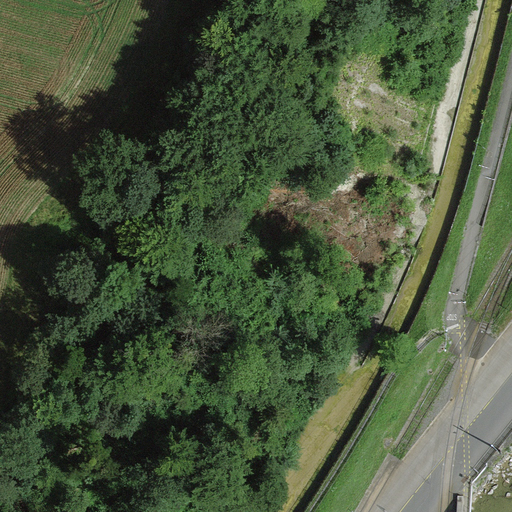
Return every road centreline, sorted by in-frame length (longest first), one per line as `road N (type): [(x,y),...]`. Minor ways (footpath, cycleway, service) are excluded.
road 1 (track): [(511,89),(459,309),(471,348),(511,379)]
road 2 (unclassified): [(511,392),(423,511)]
